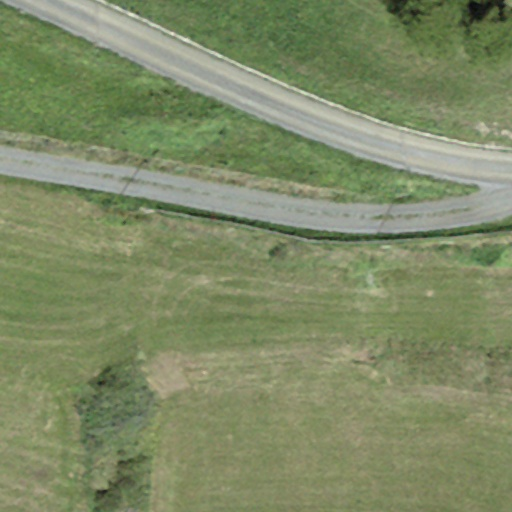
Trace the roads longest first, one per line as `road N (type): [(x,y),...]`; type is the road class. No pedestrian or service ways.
road 1 (track): [(511,185),(475,208),(360,219),(0,156)]
road 2 (track): [(31,0),(334,132),(511,171)]
